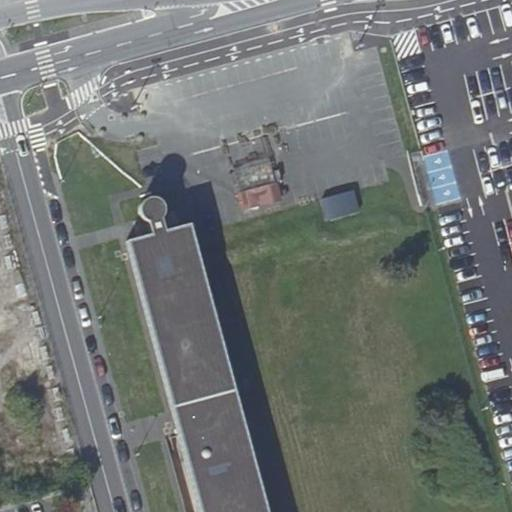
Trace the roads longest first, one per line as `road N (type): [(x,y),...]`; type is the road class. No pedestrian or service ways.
road 1 (unclassified): [(0,95),(116,511)]
road 2 (unclassified): [(0,77),(302,0)]
